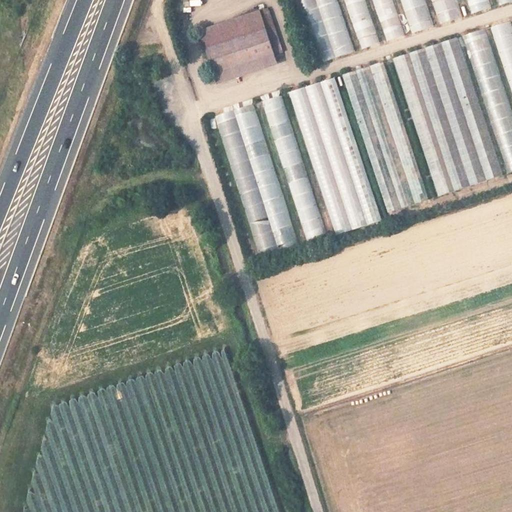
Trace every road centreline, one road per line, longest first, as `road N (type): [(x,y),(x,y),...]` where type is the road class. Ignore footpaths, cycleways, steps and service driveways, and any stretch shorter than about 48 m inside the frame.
road 1 (unclassified): [(177,72),(319,511)]
road 2 (motorway): [(0,317),(115,0)]
road 3 (motorway): [(84,0),(0,212)]
